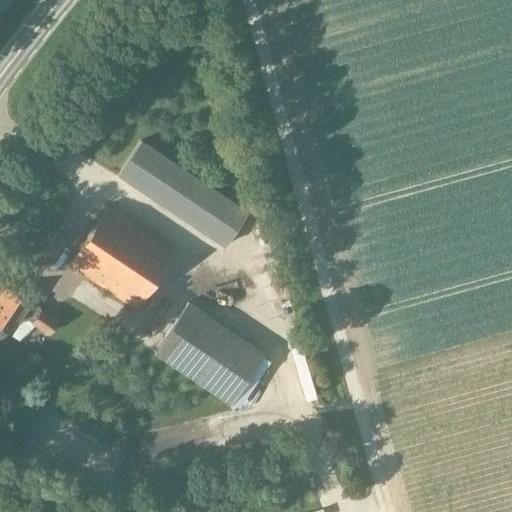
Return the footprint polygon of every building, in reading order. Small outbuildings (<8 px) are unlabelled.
[(223,245),(246,212),(138,140),(116,174),(223,245)] [(133,308),(173,249),(106,205),(67,263),(133,308)] [(19,321),(27,319),(48,333),(56,321),(40,310),(39,311),(29,305),(30,304),(4,286),(0,292),(0,336),(3,335),(6,331),(10,334),(19,321)] [(187,301),(153,352),(229,403),(263,352),(187,301)] [(292,485),(303,482),(295,451),(284,453),(292,485)]
